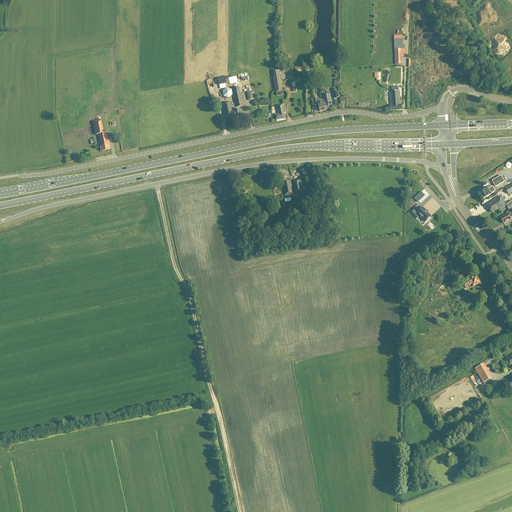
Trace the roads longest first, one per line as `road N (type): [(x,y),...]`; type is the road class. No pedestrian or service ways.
road 1 (unclassified): [(0,222),(253,165),(364,159),(448,168)]
road 2 (primary): [(0,206),(271,151),(447,144)]
road 3 (primary): [(445,125),(285,137),(0,195)]
road 4 (unclassified): [(18,175),(344,113),(386,118),(445,109)]
road 5 (tertiary): [(511,268),(459,204),(448,168)]
